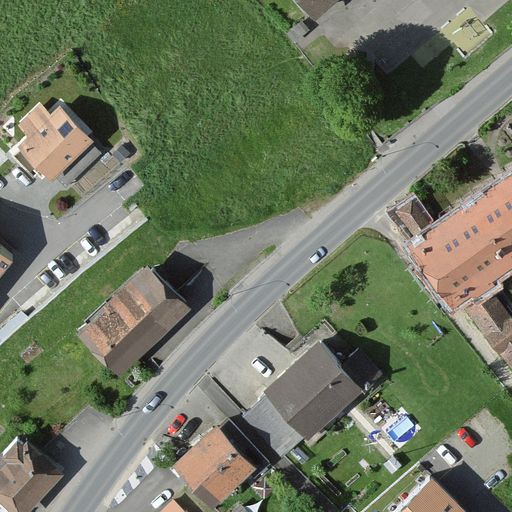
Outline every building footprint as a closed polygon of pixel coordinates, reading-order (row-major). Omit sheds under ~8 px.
[(297,0),(313,18),(333,0),(297,0)] [(93,132),(61,101),(20,141),(52,173),(93,132)] [(511,172),(413,246),(511,376),(511,310),(490,282),(511,265),(511,172)] [(410,189),(388,204),(406,230),(428,215),(410,189)] [(0,269),(13,254),(0,242),(0,269)] [(147,268),(80,331),(118,372),(186,309),(147,268)] [(316,340),(259,393),(305,442),(378,375),(357,352),(341,367),(316,340)] [(219,423),(173,463),(212,507),(257,467),(219,423)] [(10,463),(0,473),(0,497),(15,511),(24,511),(60,474),(19,435),(1,454),(10,463)] [(475,511),(432,469),(390,511),(475,511)] [(179,511),(170,502),(159,511),(179,511)]
